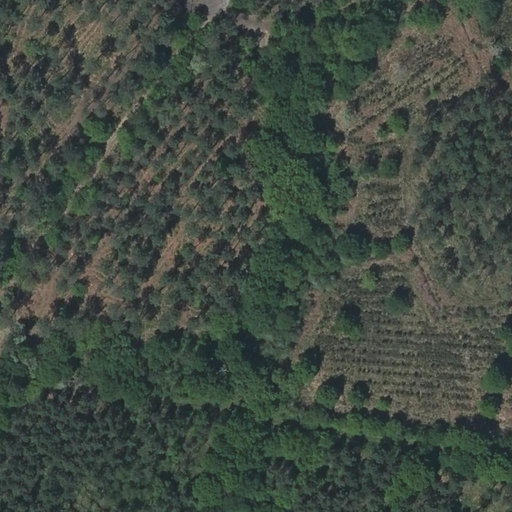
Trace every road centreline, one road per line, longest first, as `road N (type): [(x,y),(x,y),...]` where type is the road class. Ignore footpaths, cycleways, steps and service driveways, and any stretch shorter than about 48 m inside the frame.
road 1 (track): [(0,370),(511,457)]
road 2 (track): [(0,296),(222,0)]
